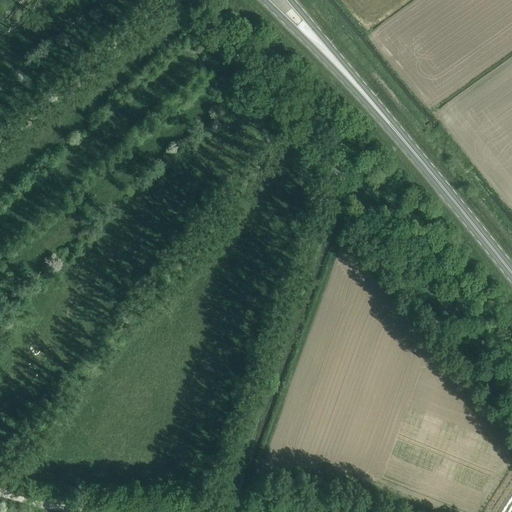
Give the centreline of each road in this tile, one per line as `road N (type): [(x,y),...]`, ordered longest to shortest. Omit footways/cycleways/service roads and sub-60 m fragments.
road 1 (unclassified): [(511,383),(197,0)]
road 2 (track): [(0,493),(75,506),(294,511)]
road 3 (secondary): [(264,0),(399,135)]
road 4 (secondary): [(511,273),(399,135)]
road 5 (secondary): [(399,135),(289,0)]
